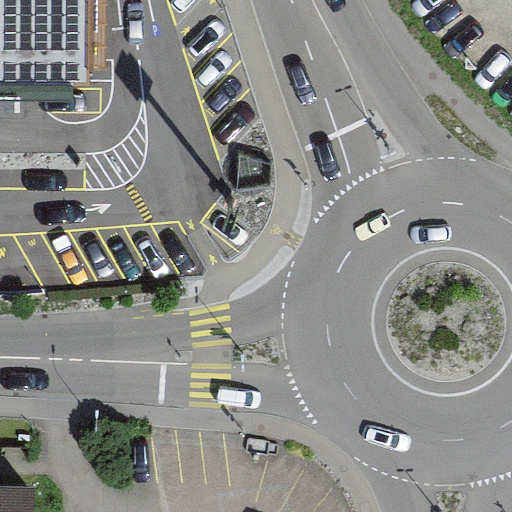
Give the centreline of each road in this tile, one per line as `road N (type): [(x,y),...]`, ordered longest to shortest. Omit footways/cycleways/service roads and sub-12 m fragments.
road 1 (tertiary): [(0,358),(331,352)]
road 2 (primary): [(286,0),(360,244)]
road 3 (primary): [(479,210),(440,168),(336,0)]
road 4 (primary): [(331,352),(361,407),(415,440),(447,445)]
road 5 (primary): [(479,210),(415,210),(360,244)]
